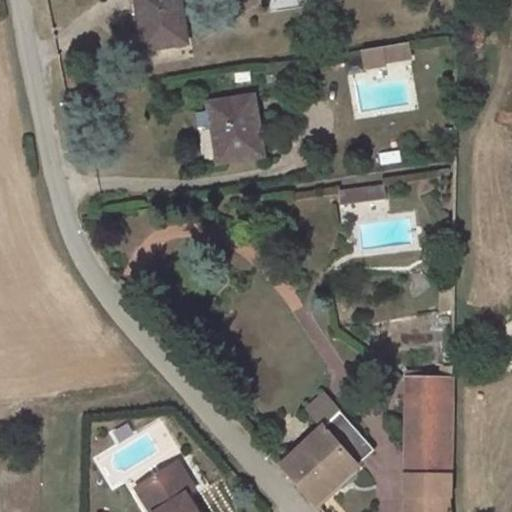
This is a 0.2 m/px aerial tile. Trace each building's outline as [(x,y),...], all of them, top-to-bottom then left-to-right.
[(173,0),(132,0),(137,31),(178,26),(173,0)] [(403,36),(377,39),(379,53),(404,50),(403,36)] [(377,39),(358,42),(360,58),(380,55),(379,53),(377,39)] [(258,141),(248,83),(207,89),(218,147),(258,141)] [(387,173),(371,176),(372,190),(387,188),(387,173)] [(371,176),(340,179),(342,195),(372,190),(371,176)] [(451,511),(452,341),(403,340),(401,511),(451,511)] [(311,389),(327,408),(344,393),(328,375),(311,389)] [(274,450),(306,487),(375,430),(344,393),(327,408),(274,450)] [(166,460),(134,479),(150,507),(142,511),(186,511),(175,493),(183,488),(166,460)] [(134,479),(125,485),(142,511),(150,507),(134,479)] [(329,511),(347,511),(340,503),(329,511)]
